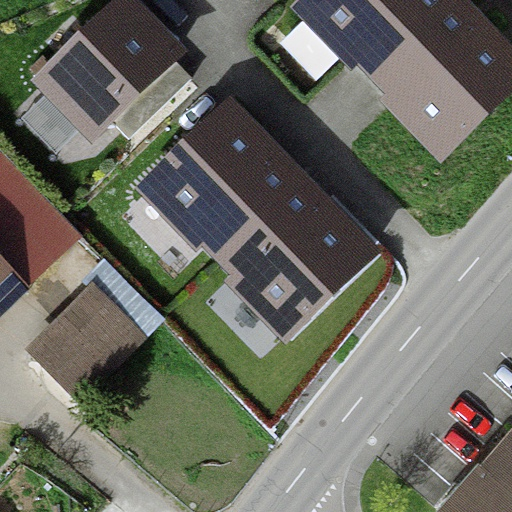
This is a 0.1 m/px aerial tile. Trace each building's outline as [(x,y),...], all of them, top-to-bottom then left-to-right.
[(367,45),(388,67),(451,5),(446,0),(312,0),(302,10),(351,61),(367,45)] [(170,58),(174,54),(126,4),(43,84),(92,134),(108,118),(128,139),(191,79),(170,58)] [(388,67),(408,88),(392,104),(441,154),(511,85),(511,62),(475,24),(472,27),(451,5),(388,67)] [(275,164),(278,162),(230,111),(147,191),(195,242),(210,228),(231,249),(296,186),(275,164)] [(286,335),(368,255),(320,204),(317,207),(296,186),(231,249),(252,270),(237,285),(286,335)] [(0,278),(0,272),(20,254),(0,232),(0,286),(4,283),(0,278)] [(141,339),(93,294),(34,354),(79,400),(141,339)] [(511,511),(511,445),(454,511),(511,511)]
